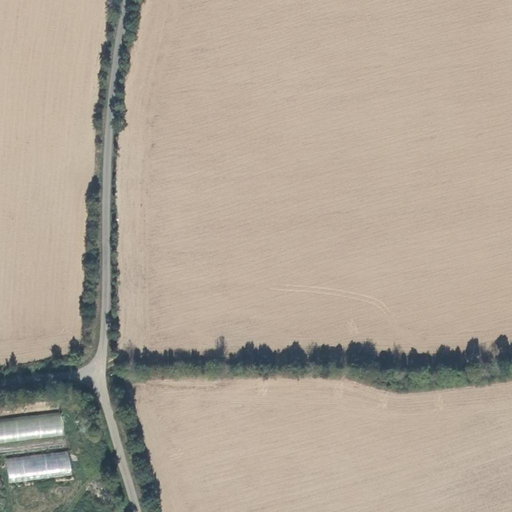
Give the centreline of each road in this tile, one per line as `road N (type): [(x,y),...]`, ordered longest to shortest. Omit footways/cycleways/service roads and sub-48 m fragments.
road 1 (unclassified): [(99,370),(106,155),(126,0)]
road 2 (unclassified): [(136,511),(99,370)]
